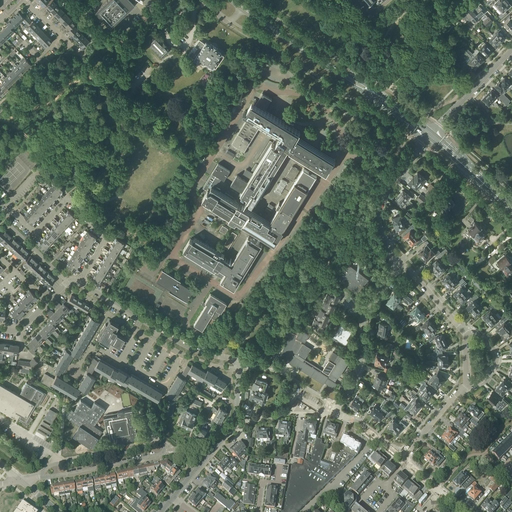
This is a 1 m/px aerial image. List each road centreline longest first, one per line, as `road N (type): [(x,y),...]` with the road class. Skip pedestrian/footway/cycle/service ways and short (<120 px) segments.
road 1 (residential): [(40,477),(163,451),(154,439),(42,472)]
road 2 (secondary): [(430,135),(242,8)]
road 3 (residential): [(336,414),(355,379),(370,299),(395,263)]
road 4 (residential): [(78,282),(104,238),(86,214),(67,197),(34,233)]
road 5 (residential): [(234,422),(237,364),(158,330)]
road 6 (residential): [(395,263),(377,204),(417,150)]
road 7 (residential): [(417,150),(511,234)]
